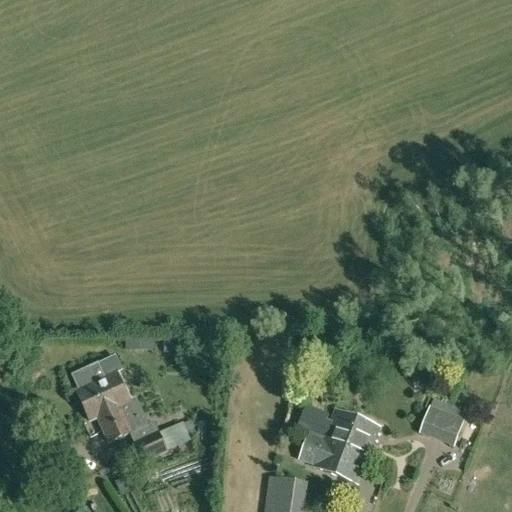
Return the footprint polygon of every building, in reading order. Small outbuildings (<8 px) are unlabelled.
[(98,364),(71,376),(78,392),(75,393),(89,423),(97,419),(109,444),(130,435),(132,434),(145,462),(165,452),(152,423),(146,426),(134,401),(130,403),(116,374),(105,379),(98,364)] [(441,413),(430,409),(420,435),(431,439),(441,413)] [(303,415),(297,432),(308,436),(300,458),(314,464),(312,468),(358,485),(379,429),(337,413),(333,423),(332,426),(330,425),(303,415)] [(452,417),(442,443),(454,448),(464,421),(452,417)] [(271,481),(266,511),(300,511),(304,485),(271,481)]
